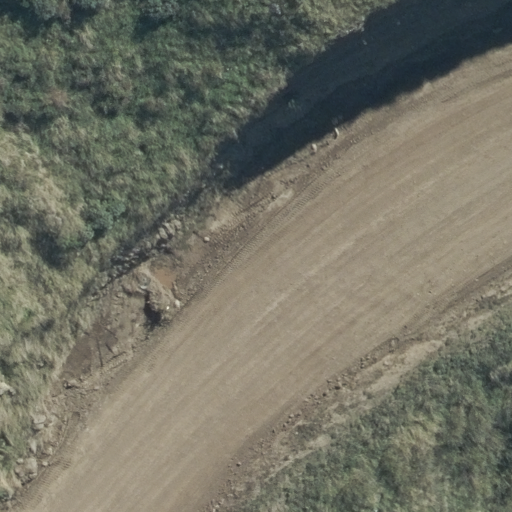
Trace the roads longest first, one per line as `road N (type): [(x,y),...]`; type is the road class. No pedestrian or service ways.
road 1 (track): [(116,511),(216,373),(511,166)]
road 2 (track): [(344,511),(342,466),(216,373)]
